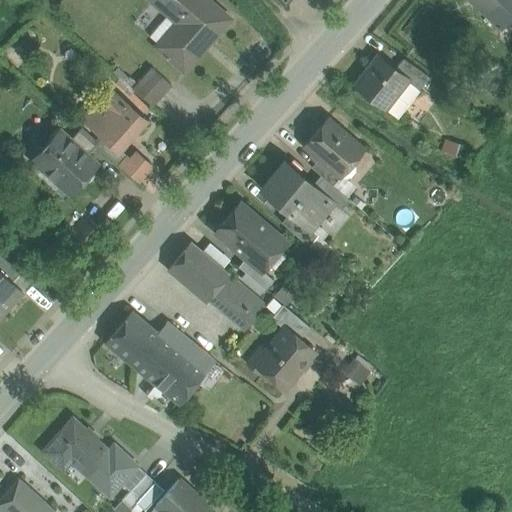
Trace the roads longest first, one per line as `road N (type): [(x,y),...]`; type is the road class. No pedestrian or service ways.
road 1 (secondary): [(367,0),(40,363)]
road 2 (residential): [(309,511),(40,363)]
